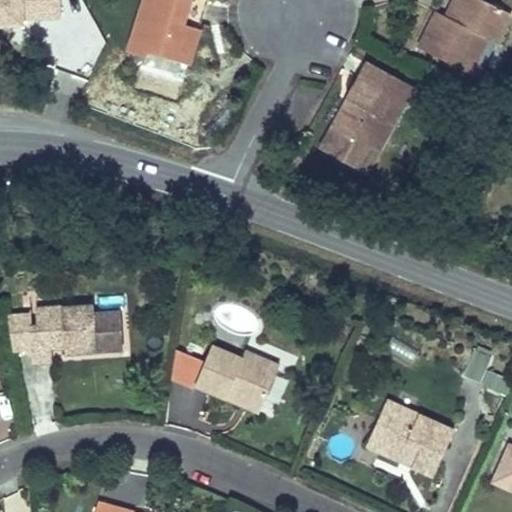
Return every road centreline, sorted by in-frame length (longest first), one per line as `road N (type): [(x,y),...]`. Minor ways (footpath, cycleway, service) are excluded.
road 1 (residential): [(315,511),(208,467),(130,446),(59,448),(0,468)]
road 2 (secondary): [(228,196),(511,304)]
road 3 (secondary): [(0,145),(55,150),(228,196)]
road 4 (residential): [(297,6),(289,65),(228,196)]
